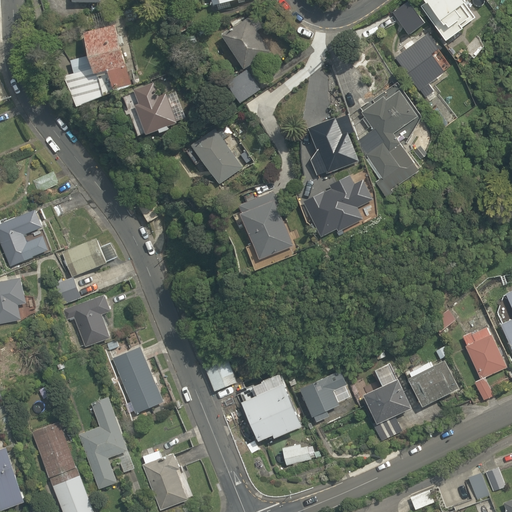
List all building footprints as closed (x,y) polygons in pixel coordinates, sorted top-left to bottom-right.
[(421,0),(418,3),(443,40),(476,17),(464,0),(421,0)] [(424,21),(407,1),(391,13),(407,34),(424,21)] [(272,49),(249,13),(218,32),(240,68),(272,49)] [(90,31),(99,73),(115,69),(120,91),(138,87),(124,23),(90,31)] [(437,57),(443,52),(424,27),(391,53),(428,101),(438,93),(429,82),(446,69),(437,57)] [(80,104),(113,95),(108,76),(100,78),(94,54),(69,60),(80,104)] [(259,90),(245,68),(225,81),(239,103),(259,90)] [(157,83),(137,91),(139,96),(129,101),(144,139),(182,124),(171,94),(163,97),(157,83)] [(396,88),(350,120),(370,150),(364,154),(390,192),(420,170),(394,133),(417,118),(396,88)] [(308,127),(326,172),(358,159),(348,134),(353,132),(345,112),(308,127)] [(214,126),(181,147),(192,165),(201,160),(217,184),(252,161),(233,131),(222,138),(214,126)] [(56,171),(37,179),(41,191),(60,183),(56,171)] [(239,227),(246,225),(259,257),(293,243),(268,184),(235,198),(240,211),(233,214),(239,227)] [(148,192),(135,199),(147,223),(160,216),(148,192)] [(0,224),(0,239),(13,270),(36,260),(26,238),(50,227),(41,206),(0,224)] [(76,277),(122,257),(116,242),(105,247),(101,238),(66,253),(76,277)] [(72,275),(56,283),(66,305),(82,297),(72,275)] [(0,282),(0,326),(23,323),(20,308),(29,306),(24,278),(0,282)] [(511,282),(501,287),(511,309),(511,318),(500,325),(511,350),(511,282)] [(71,309),(87,351),(114,340),(105,316),(117,311),(110,294),(71,309)] [(459,314),(449,305),(430,325),(440,334),(459,314)] [(487,321),(460,334),(480,374),(473,377),(484,397),(494,392),(486,376),(509,365),(487,321)] [(166,402),(145,347),(126,354),(121,342),(107,347),(133,415),(166,402)] [(458,385),(442,357),(404,379),(420,407),(458,385)] [(231,358),(208,367),(218,393),(242,385),(231,358)] [(379,385),(362,393),(376,422),(411,406),(389,360),(371,368),(379,385)] [(339,368),(299,390),(316,422),(328,415),(325,409),(339,401),(337,397),(351,389),(339,368)] [(281,440),(309,428),(286,375),(258,387),(262,397),(247,404),(264,444),(279,437),(281,440)] [(78,432),(99,488),(118,480),(109,456),(129,448),(108,393),(90,400),(99,424),(78,432)] [(94,511),(57,418),(29,430),(62,511),(94,511)] [(309,439),(282,447),(287,465),(314,458),(309,439)] [(8,511),(31,503),(7,443),(0,445),(0,494),(6,511),(8,511)] [(162,511),(164,511),(192,501),(188,492),(192,490),(174,445),(141,459),(162,511)] [(130,451),(117,455),(122,472),(135,468),(130,451)] [(480,472),(466,478),(476,502),(490,496),(480,472)] [(139,479),(129,482),(136,499),(145,496),(139,479)] [(428,487),(410,495),(416,510),(435,502),(428,487)] [(511,511),(511,497),(503,501),(507,511),(511,511)]
